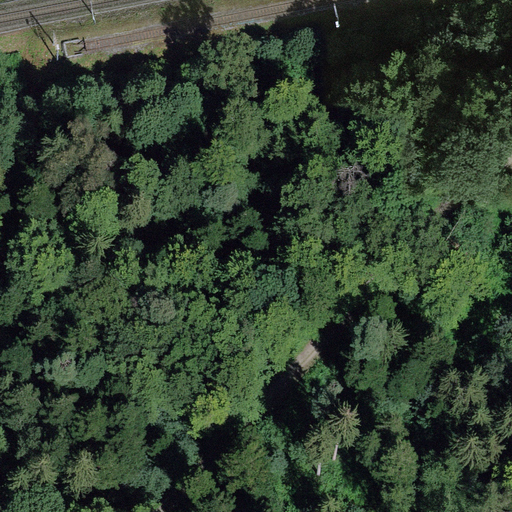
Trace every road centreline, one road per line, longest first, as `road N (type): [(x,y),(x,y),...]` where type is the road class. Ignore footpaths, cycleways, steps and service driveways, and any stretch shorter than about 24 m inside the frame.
road 1 (track): [(511,69),(407,62),(301,98),(0,262)]
road 2 (track): [(160,511),(475,180),(511,159)]
